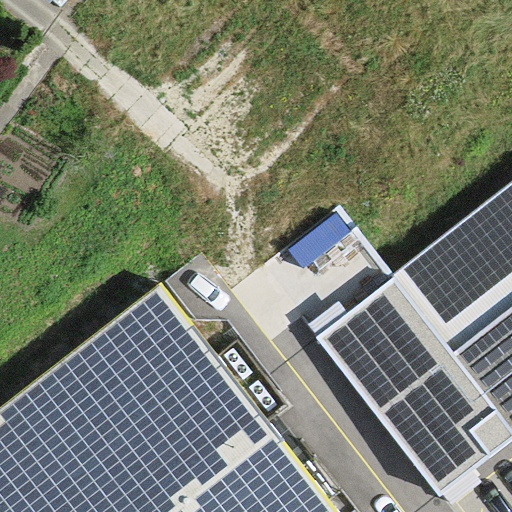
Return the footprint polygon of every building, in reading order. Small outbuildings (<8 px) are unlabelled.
[(309,0),(305,4),(373,67),(436,0),(309,0)] [(511,15),(511,0),(436,0),(373,67),(420,112),(511,15)] [(352,77),(298,26),(194,137),(248,188),(352,77)] [(404,125),(352,77),(248,188),(300,236),(404,125)] [(511,394),(511,154),(375,259),(491,410),(511,394)] [(333,511),(163,277),(0,402),(0,511),(333,511)]
